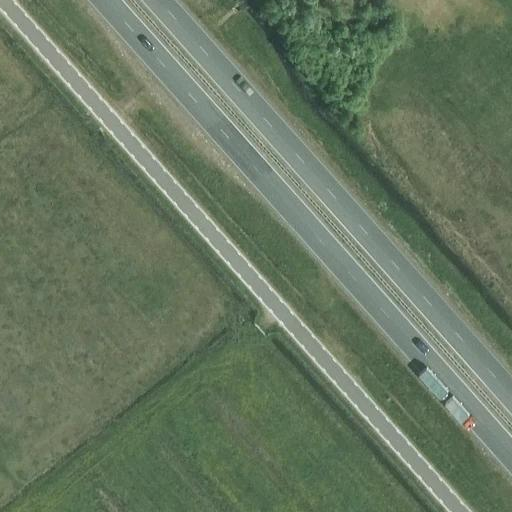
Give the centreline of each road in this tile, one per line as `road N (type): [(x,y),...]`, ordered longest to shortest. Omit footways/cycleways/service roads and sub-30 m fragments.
road 1 (unclassified): [(457,511),(0,1)]
road 2 (trunk): [(102,0),(511,458)]
road 3 (trunk): [(511,397),(157,0)]
